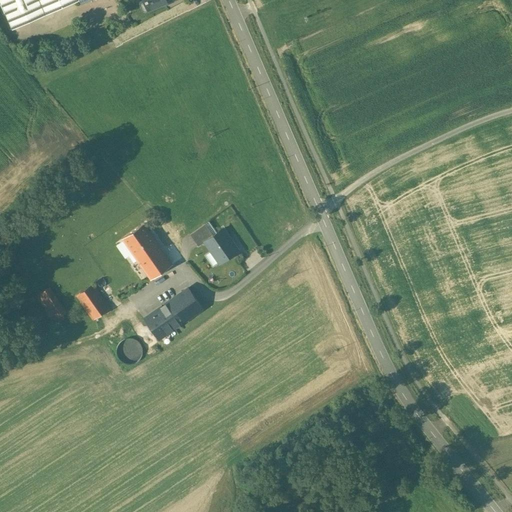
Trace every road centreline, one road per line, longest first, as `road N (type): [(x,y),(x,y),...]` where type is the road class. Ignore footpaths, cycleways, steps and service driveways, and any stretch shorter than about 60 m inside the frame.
road 1 (tertiary): [(496,511),(389,368),(228,0)]
road 2 (track): [(0,364),(97,336),(140,299)]
